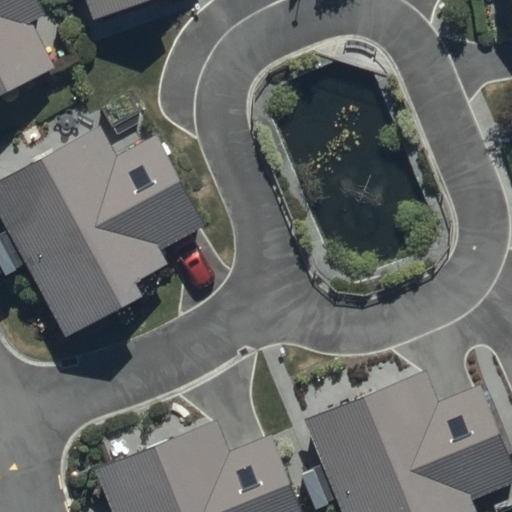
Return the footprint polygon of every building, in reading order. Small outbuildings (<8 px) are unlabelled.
[(0,0),(0,92),(53,67),(31,20),(45,14),(37,0),(0,0)] [(84,0),(91,19),(137,0),(84,0)] [(134,280),(165,264),(158,251),(201,228),(148,131),(108,153),(96,130),(0,181),(0,222),(9,239),(0,243),(0,260),(6,271),(22,263),(60,333),(140,288),(134,280)] [(314,427),(347,511),(477,511),(475,506),(511,490),(511,466),(483,395),(440,412),(427,381),(314,427)] [(316,511),(328,506),(314,472),(292,482),(270,438),(226,455),(215,426),(99,473),(114,511),(316,511)]
